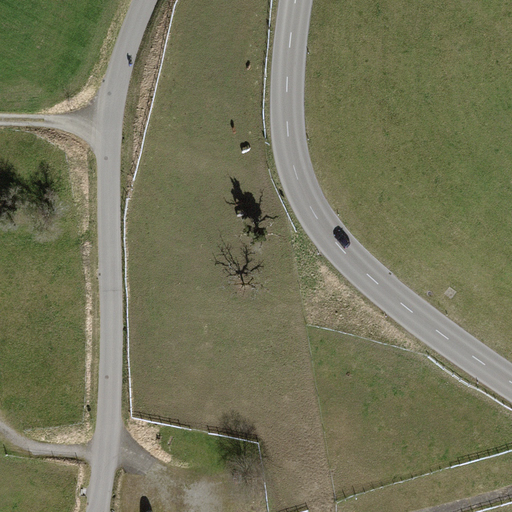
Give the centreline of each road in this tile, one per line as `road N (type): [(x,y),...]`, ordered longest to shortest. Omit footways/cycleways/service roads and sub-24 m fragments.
road 1 (residential): [(101,511),(110,425),(110,125),(116,80),(145,0)]
road 2 (tertiary): [(511,382),(345,256),(306,202),(287,120),(296,0)]
